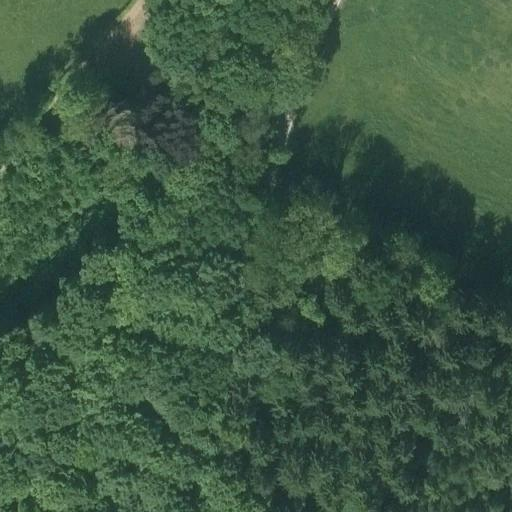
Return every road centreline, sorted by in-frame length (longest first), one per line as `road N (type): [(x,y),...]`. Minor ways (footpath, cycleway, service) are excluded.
road 1 (unclassified): [(185,511),(218,343),(299,72),(329,0)]
road 2 (track): [(248,241),(164,208),(133,179)]
